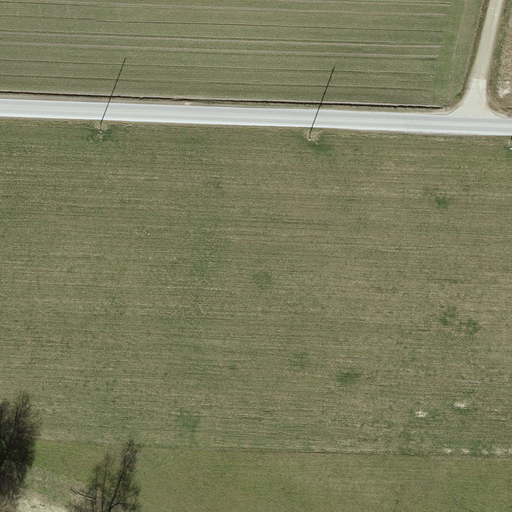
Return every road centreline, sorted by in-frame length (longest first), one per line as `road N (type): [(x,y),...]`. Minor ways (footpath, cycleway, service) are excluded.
road 1 (unclassified): [(511,129),(0,100)]
road 2 (track): [(476,127),(506,0)]
